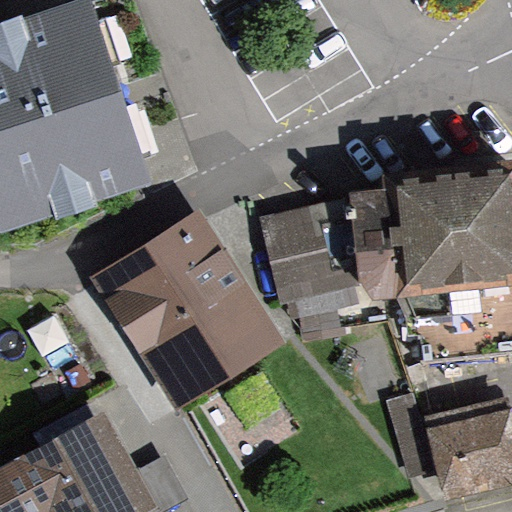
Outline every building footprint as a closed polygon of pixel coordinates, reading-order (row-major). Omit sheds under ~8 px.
[(145,170),(89,6),(0,35),(0,166),(16,213),(145,170)] [(341,277),(358,273),(359,276),(373,294),(511,279),(511,150),(380,164),(382,181),(349,184),(349,186),(258,207),(259,210),(229,217),(266,289),(277,286),(278,293),(285,291),(290,309),(297,307),(303,331),(343,322),(337,299),(346,297),(341,277)] [(174,411),(285,340),(199,205),(88,276),(174,411)] [(511,475),(511,402),(511,398),(427,420),(417,382),(386,390),(407,468),(435,460),(443,493),(511,475)] [(161,445),(132,461),(100,404),(93,408),(84,392),(28,423),(37,438),(0,458),(0,511),(131,511),(154,499),(157,504),(185,489),(161,445)]
